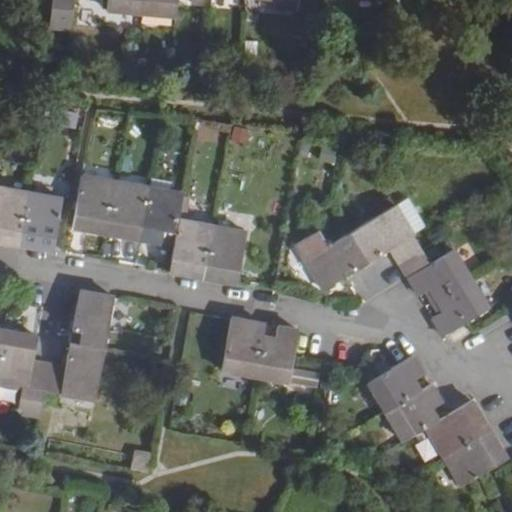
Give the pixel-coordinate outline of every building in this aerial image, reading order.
[(109,0),(108,11),(176,17),(177,0),(273,0),(273,10),(295,12),(296,0),(109,0)] [(178,230),(180,220),(184,194),(83,175),(73,227),(161,243),(164,228),(178,230)] [(0,240),(54,251),(63,199),(0,188),(0,240)] [(408,199),(395,206),(414,236),(426,228),(408,199)] [(414,236),(395,206),(329,246),(304,261),(323,290),(347,276),(391,248),(419,294),(424,292),(431,288),(438,299),(445,312),(439,316),(434,319),(444,336),(448,333),(488,309),(453,251),(431,264),(414,236)] [(247,233),(180,220),(178,230),(175,246),(170,271),(238,283),(247,233)] [(175,246),(178,230),(164,228),(161,243),(175,246)] [(320,231),(295,245),(304,261),(329,246),(320,231)] [(108,254),(135,259),(139,241),(111,236),(108,254)] [(431,288),(424,292),(431,303),(438,299),(431,288)] [(19,333),(4,331),(0,330),(0,383),(28,389),(29,387),(61,393),(61,395),(96,400),(114,297),(80,291),(73,330),(79,331),(77,344),(70,343),(68,355),(66,367),(63,367),(33,362),(37,337),(19,333)] [(438,299),(431,303),(439,316),(445,312),(438,299)] [(262,340),(265,324),(231,317),(221,370),(288,382),(299,330),(281,327),(278,342),(262,340)] [(281,327),(265,324),(262,340),(278,342),(281,327)] [(8,325),(4,331),(19,333),(17,327),(8,325)] [(72,336),(70,343),(77,344),(79,331),(73,330),(72,336)] [(413,356),(369,383),(404,442),(426,428),(462,487),(507,460),(471,401),(438,421),(430,408),(441,402),(431,385),(420,392),(412,379),(423,373),(413,356)] [(316,389),(320,372),(296,366),(292,384),(316,389)] [(152,456),(135,453),(132,470),(149,474),(152,456)]
